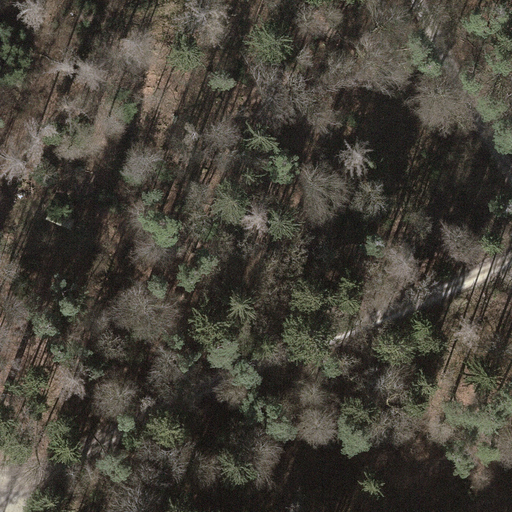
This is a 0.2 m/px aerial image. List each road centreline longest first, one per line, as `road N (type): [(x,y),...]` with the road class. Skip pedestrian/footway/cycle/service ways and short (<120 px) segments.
road 1 (track): [(511,266),(251,368),(0,500)]
road 2 (track): [(414,0),(511,181)]
